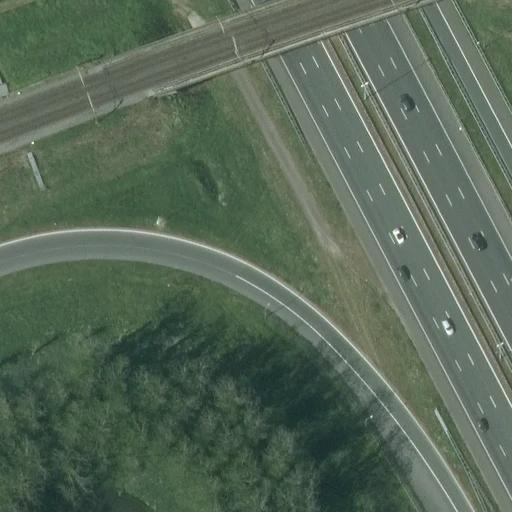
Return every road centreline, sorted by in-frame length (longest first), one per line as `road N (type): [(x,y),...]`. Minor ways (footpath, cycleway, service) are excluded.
road 1 (motorway): [(0,256),(94,237),(155,240),(247,271),(338,342),(464,511)]
road 2 (motorway): [(272,0),(511,455)]
road 3 (motorway): [(511,312),(348,0)]
road 4 (motorway): [(511,163),(426,0)]
